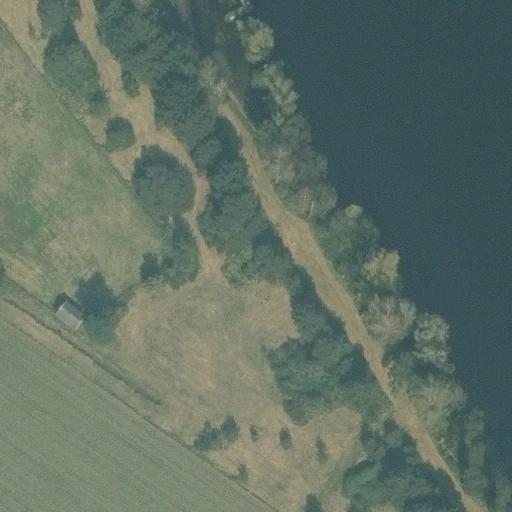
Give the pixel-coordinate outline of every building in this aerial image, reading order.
[(69,32),(67,43),(83,46),(84,35),(69,32)] [(128,163),(152,161),(150,144),(127,146),(128,163)] [(72,334),(84,320),(66,303),(53,316),(72,334)] [(259,329),(264,339),(279,333),(275,323),(259,329)] [(251,385),(239,392),(249,408),(261,401),(251,385)]
